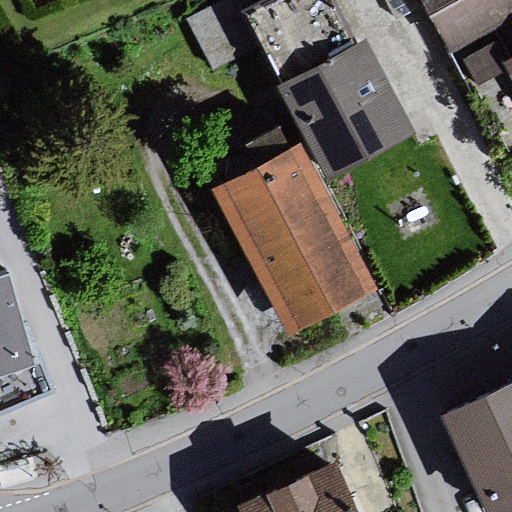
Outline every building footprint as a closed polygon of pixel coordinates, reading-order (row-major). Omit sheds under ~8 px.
[(332,0),(239,0),(280,84),(355,48),(332,0)] [(511,0),(426,0),(455,53),(511,21),(511,0)] [(355,48),(280,84),(324,175),(412,131),(368,42),(355,48)] [(511,51),(499,58),(511,80),(511,51)] [(301,144),(211,191),(288,335),(377,287),(301,144)] [(10,275),(0,278),(0,376),(35,367),(10,275)] [(511,380),(445,414),(488,511),(491,511),(511,502),(511,380)] [(360,511),(335,458),(238,504),(242,511),(360,511)]
